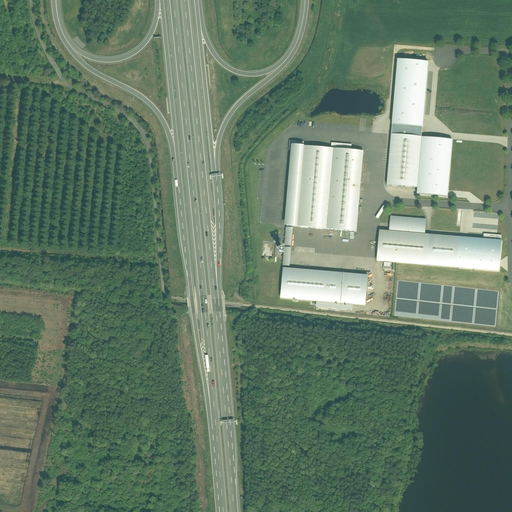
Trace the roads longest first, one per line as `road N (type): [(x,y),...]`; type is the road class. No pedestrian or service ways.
road 1 (motorway): [(172,0),(216,443)]
road 2 (motorway): [(216,316),(184,0)]
road 3 (motorway): [(180,181),(216,443)]
road 4 (motorway): [(59,29),(85,66),(157,112),(180,181)]
road 5 (motorway): [(234,511),(216,316)]
road 6 (motorway): [(215,182),(196,0)]
road 7 (motorway): [(161,0),(180,181)]
road 8 (track): [(156,261),(0,248)]
road 9 (motorway): [(156,0),(153,29),(123,58),(87,56),(59,29)]
road 10 (motorway): [(215,182),(228,116),(281,66)]
road 11 (motorway): [(216,316),(215,182)]
road 12 (motorway): [(281,66),(252,74),(225,67),(208,43),(196,0)]
